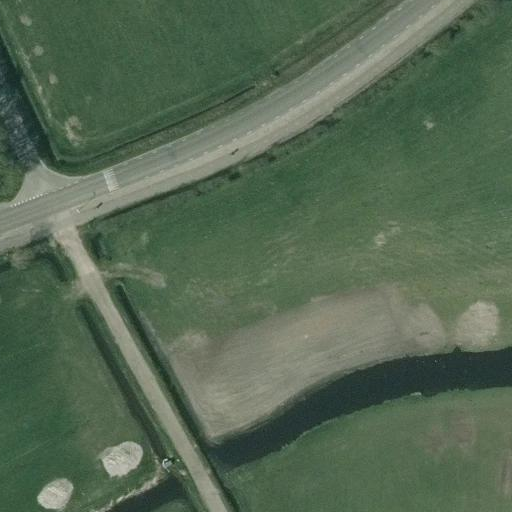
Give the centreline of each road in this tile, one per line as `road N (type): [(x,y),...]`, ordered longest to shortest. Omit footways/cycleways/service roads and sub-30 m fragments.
road 1 (tertiary): [(49,205),(256,118),(429,0)]
road 2 (track): [(218,511),(58,226)]
